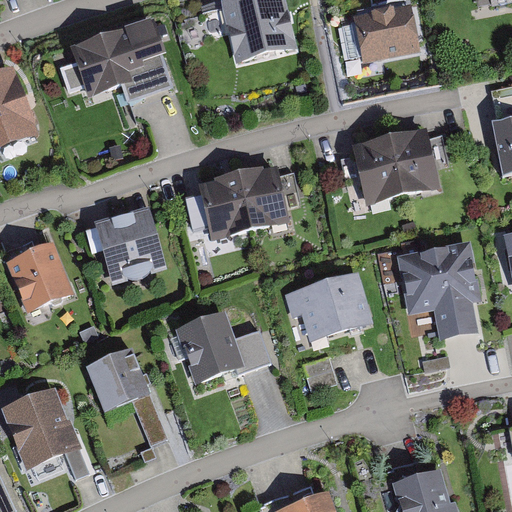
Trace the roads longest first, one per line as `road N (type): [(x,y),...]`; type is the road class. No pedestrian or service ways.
road 1 (residential): [(0,216),(206,152),(453,99)]
road 2 (residential): [(117,511),(268,449),(411,406)]
